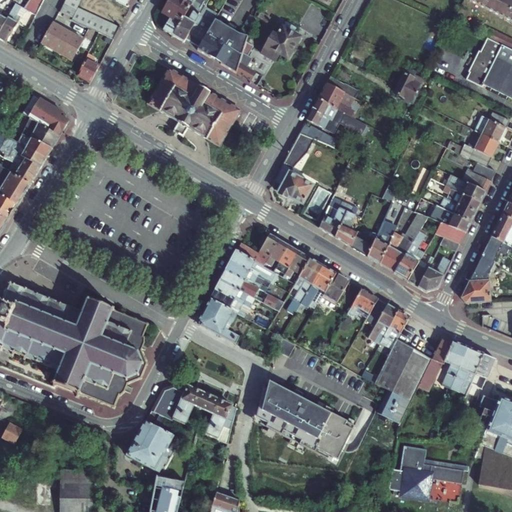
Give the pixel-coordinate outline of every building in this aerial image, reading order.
[(27,11),(36,16),(44,0),(29,0),(24,9),(16,4),(7,20),(2,17),(1,16),(0,17),(0,39),(7,44),(21,19),(22,19),(27,11)] [(72,18),(80,0),(65,0),(60,12),(72,18)] [(173,36),(194,0),(171,0),(163,14),(170,18),(163,30),(173,36)] [(194,0),(173,36),(184,43),(186,40),(199,48),(201,44),(216,20),(218,15),(205,8),(209,0),(194,0)] [(511,0),(470,0),(470,1),(511,22),(511,0)] [(8,6),(2,17),(7,20),(16,4),(13,1),(8,6)] [(78,8),(72,20),(104,35),(113,40),(120,28),(78,8)] [(261,12),(258,17),(268,22),(271,17),(261,12)] [(199,48),(198,51),(221,64),(237,74),(246,43),(248,37),(239,34),(216,20),(201,44),(199,48)] [(273,33),(261,53),(275,62),(279,54),(288,59),(301,38),(294,34),(297,28),(286,22),(277,36),(273,33)] [(83,41),(53,24),(41,44),(72,61),(83,41)] [(511,39),(488,28),(484,37),(487,39),(511,50),(511,39)] [(111,44),(113,40),(104,35),(102,40),(111,44)] [(511,50),(487,39),(480,52),(479,51),(468,72),(470,73),(466,80),(482,87),(483,85),(511,99),(511,50)] [(246,43),(237,74),(251,82),(256,73),(247,68),(253,59),(248,56),(254,47),(246,43)] [(91,82),(99,66),(93,63),(95,58),(88,54),(78,75),(91,82)] [(219,97),(171,69),(150,105),(180,123),(184,125),(189,128),(219,146),(234,121),(209,106),(212,102),(214,104),(219,97)] [(415,76),(416,73),(409,70),(405,72),(394,94),(402,98),(403,102),(409,105),(413,104),(424,81),(415,76)] [(345,85),(330,77),(327,84),(354,98),(355,99),(359,92),(345,84),(345,85)] [(354,98),(327,84),(318,100),(356,120),(357,117),(353,115),(355,111),(349,108),(354,98)] [(23,114),(31,119),(59,137),(69,122),(62,113),(33,95),(23,114)] [(234,106),(219,97),(214,104),(212,102),(209,106),(234,121),(240,110),(234,106)] [(318,100),(307,121),(317,126),(318,126),(329,132),(334,123),(336,120),(337,121),(339,118),(356,127),(359,122),(356,120),(318,100)] [(482,117),(475,131),(499,143),(510,121),(493,113),(489,120),(482,117)] [(59,137),(31,119),(23,134),(52,149),(59,137)] [(184,125),(180,123),(175,131),(184,136),(189,128),(184,125)] [(319,134),(304,126),(300,133),(315,140),(328,145),(332,139),(319,134)] [(8,136),(0,131),(0,156),(13,164),(34,177),(46,158),(19,143),(8,136)] [(422,135),(415,131),(411,140),(418,143),(422,135)] [(499,143),(475,131),(468,146),(464,145),(463,148),(459,155),(478,164),(487,168),(499,143)] [(315,140),(300,133),(274,182),(283,186),(280,192),(280,195),(286,198),(289,197),(303,205),(313,186),(290,173),(292,170),(292,169),(297,159),(299,160),(304,152),(307,154),(315,140)] [(23,134),(19,143),(46,158),(52,149),(23,134)] [(463,148),(450,142),(447,148),(459,155),(463,148)] [(13,164),(9,172),(29,185),(34,177),(13,164)] [(478,164),(473,173),(491,182),(496,173),(487,168),(478,164)] [(0,177),(0,178),(0,195),(16,206),(29,185),(9,172),(0,166),(0,177)] [(491,182),(473,173),(467,171),(462,181),(486,193),(491,182)] [(451,175),(446,186),(480,204),(486,193),(462,181),(451,175)] [(451,196),(449,200),(476,213),(480,204),(446,186),(443,191),(451,196)] [(387,190),(382,199),(391,203),(395,194),(387,190)] [(0,216),(7,222),(16,206),(0,195),(0,216)] [(471,223),(476,213),(449,200),(444,198),(441,205),(444,207),(443,209),(471,223)] [(354,207),(342,201),(341,203),(333,199),(319,229),(335,238),(347,211),(351,213),(354,207)] [(375,240),(367,258),(380,265),(392,239),(384,235),(397,205),(392,203),(375,240)] [(511,205),(508,203),(502,215),(511,220),(511,205)] [(443,209),(436,206),(430,218),(441,223),(465,234),(471,223),(443,209)] [(405,209),(399,223),(403,225),(409,210),(405,209)] [(349,229),(356,215),(351,213),(347,211),(335,238),(351,248),(356,237),(357,238),(362,234),(358,232),(358,233),(349,229)] [(380,265),(393,273),(419,231),(428,217),(418,213),(405,235),(403,238),(400,237),(394,233),(392,239),(380,265)] [(511,220),(502,215),(491,238),(510,247),(511,243),(511,220)] [(441,223),(436,235),(444,238),(459,245),(460,245),(465,234),(441,223)] [(426,235),(419,231),(393,273),(407,282),(420,260),(424,253),(417,249),(426,235)] [(351,248),(367,258),(375,240),(368,236),(370,233),(365,232),(362,234),(357,238),(356,237),(351,248)] [(264,267),(279,241),(270,235),(258,254),(254,261),(260,265),(264,267)] [(444,238),(440,246),(455,252),(459,245),(444,238)] [(465,304),(491,302),(489,281),(482,281),(482,278),(491,260),(494,262),(499,252),(507,257),(511,248),(510,247),(491,238),(461,299),(465,304)] [(289,246),(279,241),(264,267),(266,269),(273,272),(276,267),(272,265),(275,260),(279,262),(289,246)] [(241,243),(237,251),(254,261),(258,254),(241,243)] [(283,278),(298,252),(289,246),(279,262),(283,265),(280,270),(276,267),(273,272),(276,274),(278,275),(283,278)] [(260,265),(254,261),(237,251),(231,261),(258,276),(271,283),(276,274),(273,272),(266,269),(264,267),(260,265)] [(300,275),(310,259),(298,252),(283,278),(285,279),(287,276),(290,278),(294,272),(300,275)] [(407,282),(418,288),(428,268),(433,259),(431,257),(427,264),(420,260),(407,282)] [(436,273),(428,268),(418,288),(426,293),(438,289),(451,262),(443,258),(436,273)] [(323,266),(310,259),(300,275),(293,288),(298,291),(287,311),(294,316),(296,311),(323,266)] [(226,271),(266,293),(268,289),(255,282),(258,276),(231,261),(226,271)] [(320,301),(336,274),(323,266),(296,311),(300,313),(304,306),(308,309),(312,301),(318,305),(320,301)] [(226,271),(221,281),(255,299),(279,312),(280,310),(284,303),(266,293),(226,271)] [(349,282),(336,274),(320,301),(331,308),(334,307),(349,282)] [(255,282),(268,289),(271,283),(258,276),(255,282)] [(0,347),(1,348),(0,350),(2,350),(3,349),(13,353),(12,354),(14,355),(14,353),(24,357),(23,359),(25,360),(26,358),(36,362),(35,364),(37,365),(38,363),(47,367),(47,369),(49,369),(49,367),(59,371),(55,382),(52,381),(51,383),(54,384),(53,387),(55,388),(56,386),(57,387),(57,386),(65,389),(76,393),(76,394),(77,395),(76,397),(79,398),(80,395),(83,396),(89,398),(89,399),(91,400),(91,399),(101,403),(103,404),(103,403),(115,408),(116,408),(116,406),(120,395),(121,396),(125,392),(128,384),(140,379),(141,379),(143,378),(142,378),(147,366),(148,365),(147,363),(146,363),(141,351),(144,343),(144,338),(143,337),(147,327),(148,327),(149,325),(148,325),(148,324),(147,323),(146,324),(137,320),(135,319),(135,320),(125,316),(125,315),(123,314),(123,315),(117,312),(118,312),(115,311),(117,308),(114,307),(113,309),(112,308),(111,309),(92,301),(92,300),(91,300),(92,298),(89,297),(88,300),(85,299),(85,301),(87,302),(83,313),(73,309),(74,307),(72,306),(71,308),(62,304),(63,302),(61,301),(60,303),(50,299),(51,297),(49,296),(48,298),(38,294),(39,292),(37,292),(36,294),(27,290),(28,288),(26,287),(25,289),(15,285),(16,283),(14,282),(13,284),(12,284),(13,282),(11,281),(10,283),(8,282),(7,284),(9,285),(8,288),(5,289),(3,294),(4,297),(4,299),(0,300),(0,347)] [(255,299),(221,281),(216,290),(249,308),(253,310),(255,307),(252,305),(255,299)] [(249,308),(216,290),(211,300),(235,313),(250,321),(252,317),(246,314),(249,308)] [(370,315),(378,299),(362,290),(348,314),(353,317),(356,312),(357,310),(357,307),(370,315)] [(380,343),(398,311),(378,299),(370,315),(367,319),(366,321),(375,327),(368,339),(379,345),(380,343)] [(235,313),(211,300),(198,325),(240,347),(244,339),(224,329),(227,323),(230,324),(232,323),(236,316),(235,313)] [(367,319),(370,315),(357,307),(357,310),(356,312),(367,319)] [(271,332),(283,312),(280,310),(279,312),(268,331),(271,332)] [(398,311),(380,343),(391,350),(397,339),(409,318),(398,311)] [(450,390),(468,348),(442,337),(431,360),(442,365),(444,365),(445,363),(451,365),(442,386),(447,389),(450,390)] [(295,345),(283,339),(277,351),(289,357),(295,346),(295,345)] [(431,360),(397,339),(391,350),(378,378),(375,384),(388,391),(377,414),(400,425),(418,387),(431,360)] [(468,373),(475,376),(484,355),(468,348),(450,390),(459,394),(463,385),(468,373)] [(487,380),(495,360),(484,355),(475,376),(469,388),(466,396),(473,399),(481,378),(487,380)] [(442,365),(431,360),(418,387),(428,393),(442,365)] [(375,384),(378,378),(365,371),(361,377),(375,384)] [(469,388),(475,376),(468,373),(463,385),(469,388)] [(266,380),(256,418),(261,421),(259,424),(334,464),(343,448),(354,426),(266,380)] [(229,446),(237,409),(232,407),(232,406),(188,386),(186,391),(173,386),(163,390),(151,412),(164,418),(173,422),(174,421),(185,426),(194,405),(215,415),(205,435),(229,446)] [(494,413),(498,402),(483,396),(479,407),(494,413)] [(494,413),(487,430),(486,430),(474,458),(476,458),(483,459),(479,485),(511,490),(511,402),(500,398),(498,402),(494,413)] [(9,424),(18,407),(4,399),(3,401),(0,399),(0,419),(9,424)] [(164,418),(151,412),(147,420),(159,426),(160,423),(161,423),(164,418)] [(145,423),(133,446),(127,456),(155,471),(159,473),(166,459),(166,458),(163,456),(177,431),(161,423),(160,423),(159,426),(157,428),(145,423)] [(9,424),(3,436),(2,438),(15,445),(23,431),(9,424)] [(404,446),(400,471),(392,470),(389,490),(393,491),(393,495),(398,496),(399,492),(400,492),(403,492),(403,496),(427,499),(430,476),(434,476),(462,481),(464,471),(424,465),(424,460),(426,450),(404,446)] [(469,466),(424,460),(424,465),(464,471),(468,472),(469,466)] [(95,511),(96,470),(60,470),(59,511),(95,511)] [(429,503),(434,476),(430,476),(427,499),(403,496),(403,492),(400,492),(399,498),(429,503)] [(177,511),(185,482),(157,477),(150,511),(138,511),(137,511),(177,511)] [(239,511),(240,501),(216,493),(211,507),(210,511),(239,511)]
